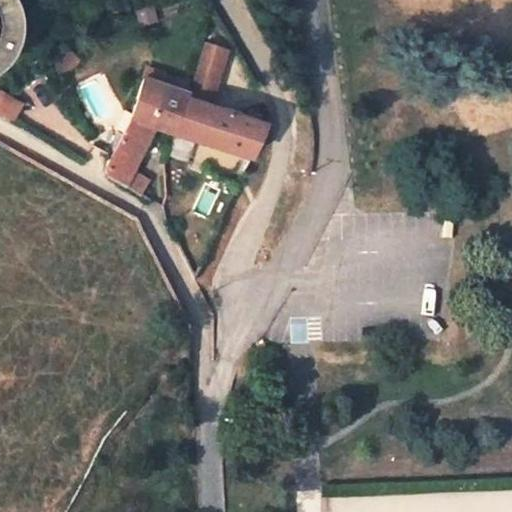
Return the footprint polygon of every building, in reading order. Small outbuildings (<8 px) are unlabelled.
[(18,0),(0,0),(0,62),(4,59),(10,52),(15,45),(18,38),(21,29),(22,13),(18,0)] [(225,49),(204,44),(196,71),(218,77),(225,49)] [(218,77),(196,71),(191,91),(189,95),(211,102),(218,77)] [(143,76),(135,117),(109,163),(113,180),(126,190),(131,178),(152,124),(178,131),(189,95),(191,91),(143,76)] [(21,104),(0,91),(0,111),(13,118),(21,104)] [(211,102),(189,95),(178,131),(255,155),(269,123),(211,102)] [(209,161),(236,169),(239,155),(213,148),(209,161)] [(141,183),(131,178),(126,190),(136,195),(141,183)] [(193,226),(174,237),(195,280),(207,255),(193,226)]
